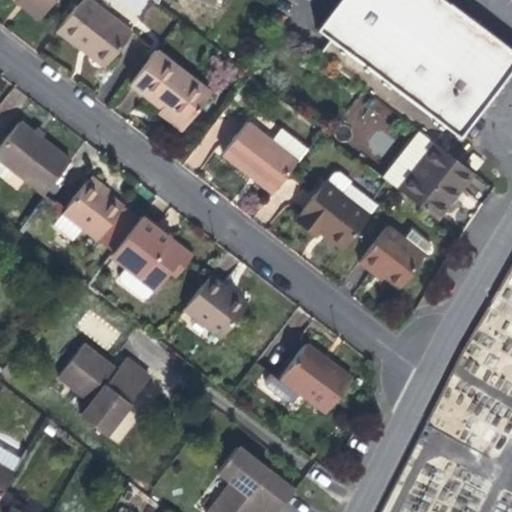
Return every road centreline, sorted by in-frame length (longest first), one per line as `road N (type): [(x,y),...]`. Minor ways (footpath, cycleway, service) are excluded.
road 1 (residential): [(436,374),(0,47)]
road 2 (residential): [(436,374),(367,511)]
road 3 (residential): [(511,241),(436,374)]
